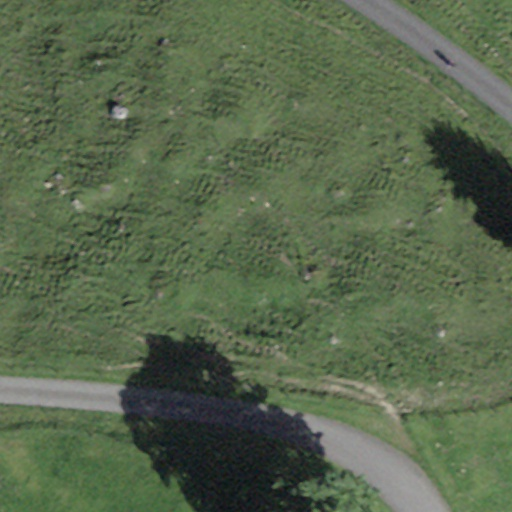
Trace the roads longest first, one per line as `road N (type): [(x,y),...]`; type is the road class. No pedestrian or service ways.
road 1 (track): [(438,511),(419,476),(318,422),(0,393)]
road 2 (track): [(352,0),(511,108)]
